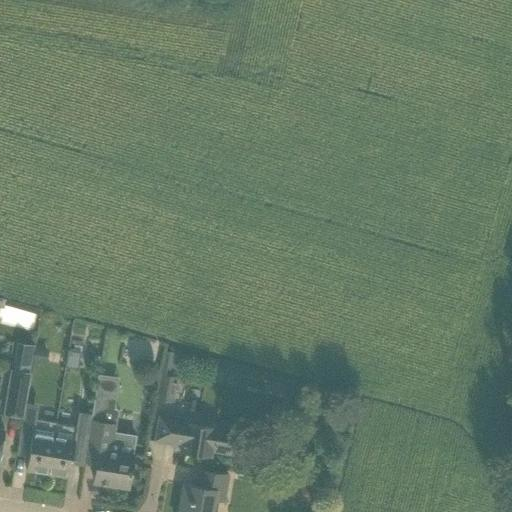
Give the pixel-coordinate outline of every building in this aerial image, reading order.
[(0,321),(33,329),(37,311),(4,304),(0,321)] [(2,413),(22,416),(31,359),(33,350),(33,346),(16,343),(11,368),(9,368),(2,413)] [(33,350),(31,359),(45,361),(47,348),(33,346),(33,350)] [(64,366),(77,368),(79,351),(67,349),(64,366)] [(163,349),(158,377),(160,378),(156,400),(172,403),(177,377),(169,375),(172,352),(163,349)] [(49,474),(56,422),(34,418),(36,405),(25,403),(16,454),(28,456),(26,470),(49,474)] [(180,445),(179,451),(211,456),(212,451),(243,457),(248,429),(215,423),(214,427),(199,424),(200,420),(158,413),(154,441),(168,444),(168,443),(180,445)] [(87,433),(83,460),(96,463),(93,481),(128,487),(133,454),(132,454),(135,434),(112,430),(113,424),(89,420),(87,433)] [(83,460),(87,433),(74,431),(75,425),(56,422),(49,474),(68,477),(71,463),(82,465),(83,460)] [(177,511),(212,511),(214,499),(224,501),(228,475),(199,471),(197,486),(183,484),(177,511)]
